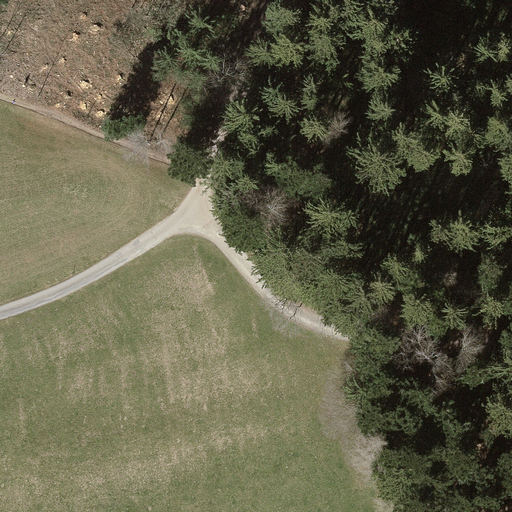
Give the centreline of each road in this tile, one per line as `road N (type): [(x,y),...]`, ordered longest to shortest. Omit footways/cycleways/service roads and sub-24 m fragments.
road 1 (track): [(511,340),(374,337),(304,317),(243,262),(200,201)]
road 2 (track): [(200,201),(115,262),(0,313)]
road 3 (track): [(270,0),(200,201)]
